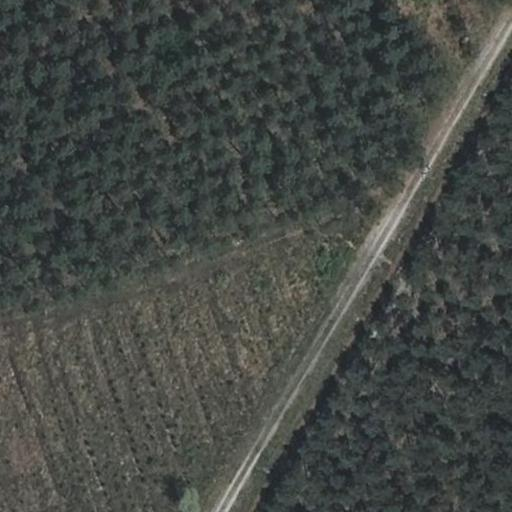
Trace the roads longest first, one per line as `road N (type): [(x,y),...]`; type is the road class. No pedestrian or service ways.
road 1 (track): [(511,16),(221,511)]
road 2 (track): [(511,98),(269,511)]
